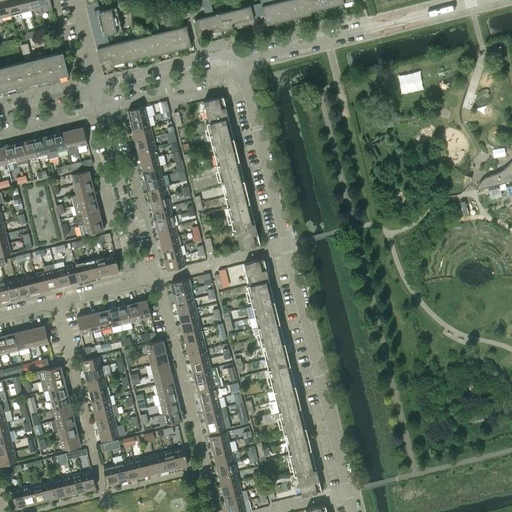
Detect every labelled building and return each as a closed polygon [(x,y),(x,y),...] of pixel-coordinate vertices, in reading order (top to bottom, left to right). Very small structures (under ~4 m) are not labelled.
[(11,15),(6,0),(0,0),(0,14),(1,17),(11,15)] [(17,0),(6,0),(11,15),(21,12),(17,0)] [(27,0),(17,0),(21,12),(30,10),(27,0)] [(40,7),(38,0),(27,0),(30,10),(40,7)] [(51,5),(49,0),(38,0),(40,7),(42,12),(52,10),(51,5)] [(122,30),(119,19),(116,7),(100,12),(96,0),(84,0),(101,65),(112,62),(112,64),(145,56),(146,57),(191,46),(186,26),(174,29),(167,0),(165,0),(160,1),(167,30),(109,45),(107,34),(122,30)] [(284,0),(259,0),(261,3),(213,15),(209,0),(201,0),(206,17),(194,19),(198,36),(255,22),(253,17),(264,15),(266,25),(311,14),(311,11),(355,0),(354,0),(284,0)] [(37,82),(31,60),(32,60),(32,59),(27,43),(20,45),(24,61),(1,67),(6,90),(15,87),(16,90),(17,93),(23,92),(22,88),(29,87),(28,84),(37,82)] [(68,74),(62,52),(32,59),(32,60),(31,60),(37,82),(46,80),(47,82),(48,85),(54,84),(53,80),(59,79),(59,76),(68,74)] [(228,129),(225,119),(228,118),(225,106),(221,108),(218,97),(203,101),(208,122),(206,122),(214,154),(236,149),(232,132),(229,133),(228,131),(223,132),(222,130),(228,129)] [(169,111),(168,106),(166,101),(160,102),(163,113),(169,111)] [(145,106),(127,110),(130,121),(147,116),(145,106)] [(173,113),(177,126),(182,125),(178,111),(173,113)] [(150,126),(147,116),(130,121),(132,131),(150,126)] [(152,136),(150,126),(132,131),(135,141),(152,136)] [(83,127),(72,129),(77,147),(87,144),(83,127)] [(77,147),(72,129),(62,132),(67,149),(77,147)] [(67,149),(62,132),(52,134),(57,152),(67,149)] [(57,152),(52,134),(43,137),(47,154),(48,159),(58,157),(57,152)] [(155,146),(152,136),(135,141),(137,150),(155,146)] [(47,154),(43,137),(33,139),(37,157),(47,154)] [(37,157),(33,139),(23,142),(27,159),(37,157)] [(28,164),(27,159),(23,142),(13,144),(17,162),(18,167),(28,164)] [(13,144),(3,147),(7,164),(17,162),(13,144)] [(157,156),(155,146),(137,150),(140,160),(157,156)] [(233,174),(233,172),(238,171),(237,166),(240,165),(236,149),(214,154),(225,196),(247,191),(242,174),(240,175),(239,173),(233,174)] [(181,160),(179,150),(173,152),(175,162),(181,160)] [(157,156),(140,160),(142,170),(160,166),(157,156)] [(476,190),(486,187),(511,180),(511,159),(509,163),(505,168),(499,172),(493,174),(490,175),(485,177),(481,180),(478,184),(476,188),(476,189),(476,190)] [(184,170),(181,160),(175,162),(177,168),(174,169),(173,170),(174,173),(178,172),(184,170)] [(82,168),(80,162),(71,164),(72,170),(82,168)] [(162,176),(160,166),(142,170),(145,180),(162,176)] [(91,180),(88,170),(71,174),(73,185),(91,180)] [(186,180),(184,170),(178,172),(180,182),(186,180)] [(468,185),(470,181),(471,177),(469,177),(465,175),(460,193),(461,193),(465,189),(468,185)] [(165,186),(162,176),(145,180),(147,190),(165,186)] [(93,190),(91,180),(73,185),(76,195),(93,190)] [(165,186),(147,190),(150,200),(167,196),(165,186)] [(500,188),(488,190),(490,199),(502,196),(500,188)] [(96,200),(93,190),(76,195),(71,196),(73,206),(96,200)] [(247,191),(225,196),(233,229),(235,228),(240,249),(255,245),(253,235),(257,233),(254,222),(251,223),(249,215),(244,216),(243,214),(249,213),(248,208),(251,208),(247,191)] [(167,196),(150,200),(152,210),(170,206),(167,196)] [(98,210),(96,200),(73,206),(76,216),(98,210)] [(170,206),(152,210),(155,220),(172,216),(170,206)] [(101,220),(98,210),(76,216),(78,225),(101,220)] [(172,216),(155,220),(157,230),(175,226),(172,216)] [(103,230),(101,220),(78,225),(81,236),(86,234),(103,230)] [(175,226),(157,230),(160,240),(177,235),(175,226)] [(177,235),(160,240),(162,250),(180,245),(177,235)] [(210,237),(205,239),(208,252),(213,251),(210,237)] [(8,243),(0,245),(0,256),(11,253),(8,243)] [(182,255),(180,245),(162,250),(165,260),(182,255)] [(114,254),(104,256),(108,274),(119,271),(114,254)] [(182,255),(165,260),(167,270),(185,266),(182,255)] [(104,256),(94,259),(98,276),(108,274),(104,256)] [(98,276),(94,259),(84,261),(88,279),(98,276)] [(268,291),(266,281),(269,280),(266,269),(261,270),(259,259),(244,263),(249,284),(247,285),(255,317),(277,311),(272,295),(269,295),(269,293),(263,295),(263,293),(268,291)] [(88,279),(84,261),(74,264),(79,281),(88,279)] [(79,281),(74,264),(64,266),(69,284),(79,281)] [(69,284),(64,266),(54,269),(59,286),(69,284)] [(54,269),(44,271),(49,289),(59,286),(54,269)] [(49,289),(44,271),(34,274),(39,291),(49,289)] [(34,274),(25,276),(29,294),(39,291),(34,274)] [(214,275),(217,289),(222,287),(219,274),(214,275)] [(25,276),(15,279),(19,296),(29,294),(25,276)] [(188,278),(170,283),(173,293),(190,289),(188,278)] [(15,279),(5,281),(9,299),(19,296),(15,279)] [(5,281),(0,282),(0,300),(9,299),(5,281)] [(190,289),(173,293),(175,303),(193,299),(190,289)] [(147,299),(136,302),(141,320),(151,317),(147,299)] [(193,299),(175,303),(178,313),(195,309),(193,299)] [(136,302),(126,304),(131,322),(141,320),(136,302)] [(126,304),(116,307),(121,324),(131,322),(126,304)] [(116,307),(107,309),(111,327),(121,324),(116,307)] [(111,327),(107,309),(97,312),(101,329),(111,327)] [(195,309),(178,313),(180,323),(198,318),(195,309)] [(277,311),(255,317),(265,359),(287,353),(283,337),(280,337),(279,335),(274,336),(273,334),(279,333),(278,328),(281,328),(277,311)] [(97,312),(87,314),(91,332),(101,329),(97,312)] [(87,314),(76,317),(81,334),(91,332),(87,314)] [(200,328),(198,318),(180,323),(183,333),(200,328)] [(224,333),(223,328),(222,323),(216,324),(218,334),(224,333)] [(44,325),(34,328),(38,345),(49,343),(44,325)] [(38,345),(34,328),(24,330),(28,348),(38,345)] [(203,338),(200,328),(183,333),(185,343),(203,338)] [(24,330),(14,332),(18,350),(28,348),(24,330)] [(14,332),(4,335),(8,353),(18,350),(14,332)] [(4,335),(0,335),(0,354),(8,353),(4,335)] [(203,338),(185,343),(188,353),(205,348),(203,338)] [(165,350),(163,340),(145,344),(148,355),(165,350)] [(205,348),(188,353),(190,363),(208,358),(205,348)] [(168,360),(165,350),(148,355),(150,364),(168,360)] [(287,353),(265,359),(275,401),(297,395),(293,379),(290,380),(290,377),(284,379),(284,377),(289,375),(288,371),(291,370),(287,353)] [(101,366),(99,356),(81,360),(84,371),(101,366)] [(208,358),(190,363),(193,373),(210,368),(208,358)] [(168,360),(150,364),(153,374),(170,370),(168,360)] [(22,365),(17,366),(12,367),(14,373),(23,370),(22,365)] [(60,365),(43,370),(45,380),(63,376),(60,365)] [(104,376),(101,366),(84,371),(86,380),(104,376)] [(14,373),(12,367),(2,370),(4,375),(14,373)] [(210,368),(193,373),(195,382),(213,378),(210,368)] [(170,370),(153,374),(155,384),(173,380),(170,370)] [(63,376),(45,380),(41,381),(43,391),(48,390),(65,386),(63,376)] [(106,386),(104,376),(86,380),(89,390),(106,386)] [(213,378),(195,382),(198,392),(215,388),(213,378)] [(173,380),(155,384),(158,394),(175,390),(173,380)] [(231,384),(233,389),(234,394),(240,392),(238,383),(231,384)] [(65,386),(48,390),(50,400),(68,396),(65,386)] [(106,386),(89,390),(91,400),(109,396),(106,386)] [(218,398),(215,388),(198,392),(200,402),(218,398)] [(175,390),(158,394),(160,404),(178,400),(175,390)] [(295,421),(294,419),(300,417),(299,413),(302,412),(297,395),(275,401),(286,443),(308,437),(304,421),(301,422),(300,419),(295,421)] [(68,396),(50,400),(53,410),(70,405),(68,396)] [(109,396),(91,400),(94,410),(111,406),(109,396)] [(220,408),(218,398),(200,402),(203,412),(220,408)] [(6,400),(0,401),(0,412),(4,411),(9,410),(6,400)] [(178,400),(160,404),(162,414),(180,410),(178,400)] [(245,412),(244,407),(243,402),(235,404),(237,414),(245,412)] [(73,415),(70,405),(53,410),(55,420),(73,415)] [(116,405),(111,406),(94,410),(96,420),(114,416),(118,414),(116,405)] [(225,407),(220,408),(203,412),(205,422),(223,418),(227,416),(225,407)] [(183,420),(180,410),(162,414),(165,424),(183,420)] [(75,425),(73,415),(55,420),(50,421),(53,431),(58,430),(75,425)] [(116,426),(114,416),(96,420),(98,430),(116,426)] [(225,428),(223,418),(205,422),(208,432),(225,428)] [(0,433),(9,431),(6,421),(0,422),(0,433)] [(41,428),(40,424),(34,425),(36,435),(42,433),(41,428)] [(78,435),(75,425),(58,430),(60,439),(78,435)] [(116,426),(98,430),(101,440),(119,436),(116,426)] [(0,443),(11,441),(9,431),(0,433),(0,443)] [(226,431),(209,436),(211,446),(229,442),(226,431)] [(78,435),(60,439),(63,450),(80,445),(78,435)] [(313,469),(311,461),(305,463),(305,461),(310,459),(309,455),(312,454),(308,437),(286,443),(294,475),(296,474),(301,495),(317,492),(314,481),(319,480),(316,468),(313,469)] [(11,441),(0,443),(0,454),(14,451),(11,441)] [(229,442),(211,446),(214,456),(231,452),(229,442)] [(183,447),(173,449),(177,467),(188,464),(183,447)] [(177,467),(173,449),(163,452),(167,469),(177,467)] [(14,451),(0,454),(0,465),(16,461),(14,451)] [(167,469),(163,452),(153,454),(157,472),(167,469)] [(231,452),(214,456),(216,466),(234,462),(231,452)] [(153,454),(143,457),(147,474),(157,472),(153,454)] [(143,457),(133,459),(138,477),(147,474),(143,457)] [(133,459),(123,462),(128,479),(138,477),(133,459)] [(128,479),(123,462),(113,464),(118,482),(128,479)] [(236,471),(234,462),(216,466),(219,476),(236,471)] [(113,464),(103,467),(107,484),(118,482),(113,464)] [(91,470),(81,472),(85,490),(95,487),(91,470)] [(236,471),(219,476),(221,486),(239,481),(236,471)] [(85,490),(81,472),(71,475),(75,492),(85,490)] [(71,475),(61,477),(65,495),(75,492),(71,475)] [(65,495),(61,477),(51,480),(55,497),(65,495)] [(55,497),(51,480),(41,482),(45,500),(55,497)] [(239,481),(221,486),(223,496),(241,491),(239,481)] [(45,500),(41,482),(31,485),(36,502),(45,500)] [(271,484),(266,485),(270,499),(275,498),(271,484)] [(31,485),(21,487),(26,505),(36,502),(31,485)] [(26,505),(21,487),(11,490),(15,507),(26,505)] [(246,490),(241,491),(223,496),(226,505),(248,500),(246,490)] [(248,500),(226,505),(227,511),(243,511),(251,510),(248,500)]
